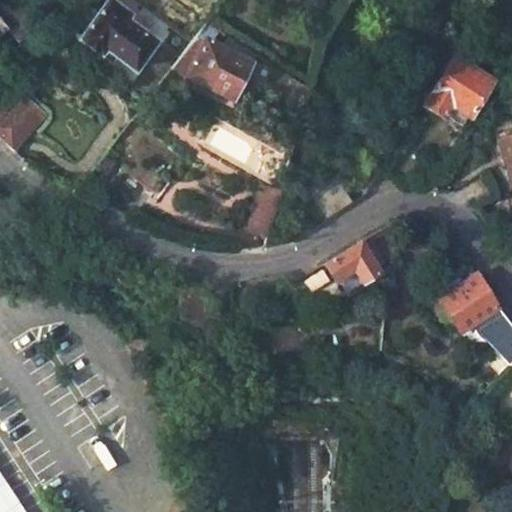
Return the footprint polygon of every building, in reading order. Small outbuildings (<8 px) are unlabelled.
[(126,79),(156,38),(127,17),(131,13),(113,0),(102,0),(76,35),(99,53),(97,57),(126,79)] [(2,23),(11,10),(0,2),(0,35),(7,29),(2,23)] [(0,50),(15,37),(7,29),(0,35),(0,50)] [(192,30),(166,64),(229,97),(249,61),(192,30)] [(493,79),(458,56),(428,101),(447,115),(453,107),(468,117),(493,79)] [(308,88),(275,67),(267,79),(268,83),(280,91),(282,95),(278,111),(284,119),(300,123),(310,90),(308,88)] [(45,114),(22,93),(35,79),(24,70),(0,96),(0,139),(12,152),(45,114)] [(511,134),(495,140),(511,190),(511,189),(511,134)] [(383,167),(407,184),(421,163),(396,146),(383,167)] [(126,151),(95,195),(112,209),(115,207),(129,218),(156,170),(126,151)] [(323,222),(352,204),(344,190),(349,183),(333,173),(304,190),(323,222)] [(256,191),(244,229),(267,236),(280,190),(264,186),(262,192),(256,191)] [(321,268),(331,284),(337,281),(345,293),(378,272),(361,243),(321,268)] [(473,274),(439,299),(463,332),(497,307),(473,274)] [(511,333),(489,355),(503,371),(511,363),(511,333)]
